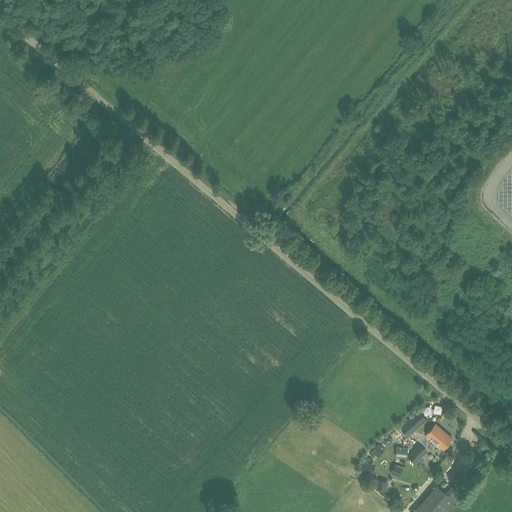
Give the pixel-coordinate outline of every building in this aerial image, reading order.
[(416,413),(400,427),(408,436),(424,422),(416,413)] [(426,435),(443,449),(452,438),(435,424),(426,435)] [(382,447),(378,443),(371,451),(376,455),(382,447)] [(419,444),(407,457),(416,464),(427,451),(419,444)] [(408,448),(400,447),(399,457),(407,458),(408,448)] [(445,465),(452,470),(460,460),(453,454),(445,465)] [(371,463),(363,462),(361,473),(370,474),(371,463)] [(403,467),(397,465),(394,474),(399,477),(403,467)] [(437,484),(412,511),(444,511),(462,492),(453,484),(446,492),(437,484)]
